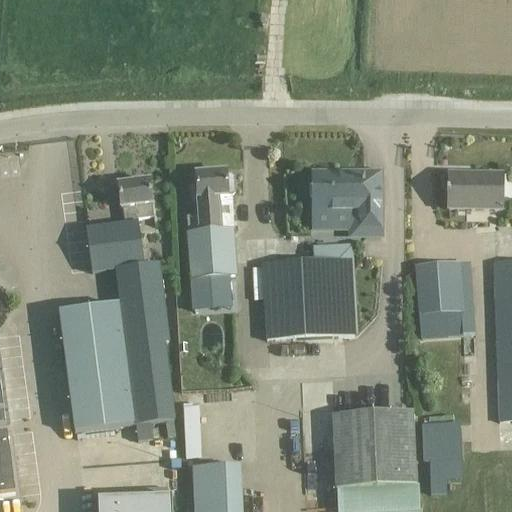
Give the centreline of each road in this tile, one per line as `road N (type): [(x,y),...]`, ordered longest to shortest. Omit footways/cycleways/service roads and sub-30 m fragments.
road 1 (unclassified): [(0,131),(178,117),(511,119)]
road 2 (unknown): [(0,228),(42,344),(41,457),(29,511)]
